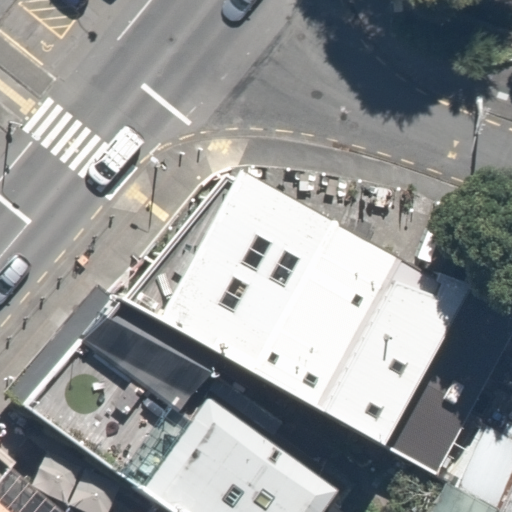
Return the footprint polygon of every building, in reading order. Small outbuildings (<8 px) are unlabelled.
[(407,259),(237,170),(154,329),(443,480),(511,348),(511,344),(394,283),(407,259)] [(140,399),(59,336),(9,400),(90,463),(140,399)] [(306,511),(332,474),(196,381),(131,477),(182,511),(306,511)] [(511,511),(511,479),(496,511),(511,511)] [(166,511),(158,506),(154,511),(137,511),(119,496),(109,511),(15,511),(0,499),(0,511),(166,511)]
